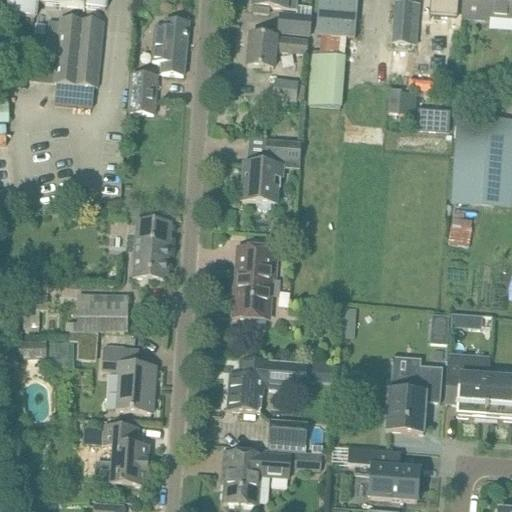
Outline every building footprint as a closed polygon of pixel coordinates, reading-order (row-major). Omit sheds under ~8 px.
[(104,11),(105,0),(7,0),(6,18),(35,22),(37,8),(104,15),(104,11)] [(253,0),(253,8),(254,8),(253,15),(267,16),(268,10),(295,13),(295,17),(281,15),(280,33),(309,35),(311,10),(296,8),(296,0),(253,0)] [(359,0),(320,0),(317,36),(356,40),(359,0)] [(428,0),(427,20),(457,23),(458,0),(428,0)] [(511,20),(511,0),(463,0),(462,20),(487,22),(487,18),(511,20)] [(392,45),(415,47),(418,6),(395,4),(392,45)] [(40,44),(36,84),(44,85),(56,86),(54,106),(92,110),(94,90),(96,90),(103,24),(59,20),(57,46),(40,44)] [(155,49),(154,64),(157,65),(163,65),(162,77),(163,77),(183,79),(188,24),(168,22),(166,21),(165,32),(157,32),(155,49)] [(277,39),(270,38),(250,36),(247,68),(272,71),(274,53),(307,56),(308,43),(277,40),(277,39)] [(127,105),(127,114),(155,117),(155,107),(158,79),(138,78),(129,77),(127,105)] [(298,84),(274,82),(273,101),(296,104),(298,84)] [(9,103),(0,102),(0,124),(10,125),(9,103)] [(455,158),(451,203),(510,207),(511,174),(511,122),(495,121),(496,104),(473,102),(472,107),(471,119),(457,118),(455,158)] [(300,164),(301,147),(268,144),(266,161),(300,164)] [(242,204),(254,205),(254,207),(258,211),(265,212),(269,208),(269,206),(275,206),(276,192),(280,192),(282,169),(245,166),(242,204)] [(467,249),(473,222),(453,218),(448,245),(467,249)] [(171,226),(151,224),(136,223),(132,280),(166,283),(171,226)] [(275,252),(265,252),(245,250),(242,280),(237,280),(234,320),(268,322),(271,280),(273,280),(275,252)] [(32,297),(32,313),(38,314),(48,314),(48,298),(32,297)] [(77,327),(77,333),(127,335),(128,299),(78,298),(77,327)] [(343,310),(341,340),(353,341),(356,311),(343,310)] [(23,313),(23,332),(38,333),(38,314),(32,313),(23,313)] [(431,317),(429,347),(447,348),(449,319),(431,317)] [(69,334),(69,345),(78,345),(77,355),(97,356),(98,336),(89,335),(69,334)] [(45,363),(46,346),(19,345),(18,363),(45,363)] [(138,353),(118,351),(104,350),(103,374),(120,375),(117,413),(152,416),(155,369),(137,368),(138,353)] [(447,367),(444,406),(457,407),(456,419),(474,421),(474,418),(486,419),(488,381),(490,363),(448,360),(447,367)] [(229,377),(227,413),(247,415),(261,416),(263,390),(283,391),(304,393),(305,381),(310,384),(333,385),(334,368),(306,366),(285,364),(268,363),(268,364),(240,362),(239,378),(229,377)] [(388,393),(385,434),(422,437),(425,405),(440,406),(442,371),(420,369),(411,368),(411,377),(395,376),(394,394),(390,393),(388,393)] [(511,382),(488,381),(486,419),(497,420),(497,422),(511,423),(511,382)] [(270,422),(267,452),(293,454),(295,454),(304,455),(306,425),(270,422)] [(137,432),(117,430),(105,429),(103,448),(113,448),(112,466),(94,465),(93,486),(145,490),(148,450),(136,449),(137,432)] [(419,473),(398,472),(399,455),(350,451),(348,469),(355,470),(354,477),(370,478),(369,501),(416,505),(417,496),(422,496),(423,483),(418,482),(419,473)] [(290,459),(261,457),(247,456),(227,454),(223,506),(243,508),(257,509),(259,478),(288,480),(290,459)] [(295,454),(294,472),(320,474),(321,456),(304,455),(295,454)]
